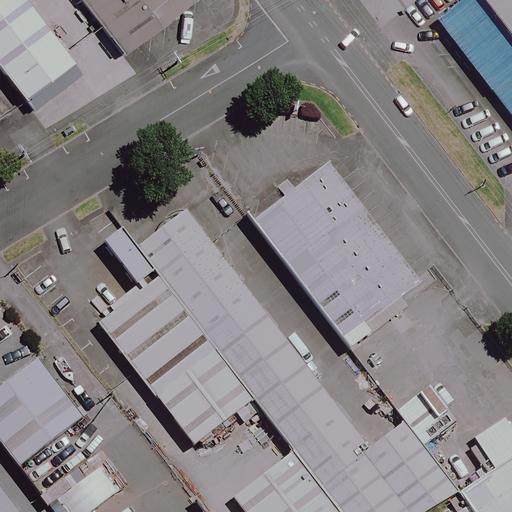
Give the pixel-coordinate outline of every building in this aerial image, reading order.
[(0,0),(0,88),(13,105),(62,67),(9,0),(0,0)] [(176,0),(64,0),(110,58),(180,5),(176,0)] [(511,0),(488,0),(511,31),(511,0)] [(407,299),(309,171),(237,225),(334,354),(407,299)] [(393,511),(354,454),(175,215),(127,251),(241,404),(280,455),(322,511),(393,511)] [(241,404),(127,251),(115,234),(94,250),(126,293),(87,322),(181,448),(241,404)] [(74,424),(25,359),(0,377),(0,459),(9,472),(74,424)] [(404,423),(423,448),(444,432),(420,400),(417,396),(396,412),(404,423)] [(354,454),(393,511),(414,511),(445,493),(392,428),(354,454)] [(322,511),(280,455),(220,500),(229,511),(322,511)] [(511,511),(511,455),(448,499),(453,506),(457,511),(511,511)] [(84,480),(50,506),(54,511),(93,511),(119,494),(101,468),(84,480)]
